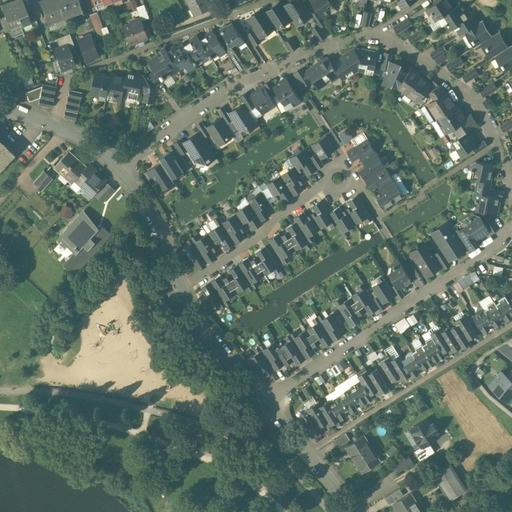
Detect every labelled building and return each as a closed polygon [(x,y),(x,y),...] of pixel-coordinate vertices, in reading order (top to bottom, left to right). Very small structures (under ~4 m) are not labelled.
[(21,0),(17,2),(16,0),(13,0),(10,1),(20,26),(30,22),(25,8),(21,0)] [(56,0),(48,0),(40,3),(48,23),(63,18),(56,0)] [(76,0),(56,0),(63,18),(73,14),(72,11),(80,8),(76,0)] [(131,12),(139,8),(135,0),(130,0),(127,2),(131,12)] [(211,7),(207,0),(186,0),(190,8),(192,7),(196,14),(211,7)] [(301,0),(292,0),(291,1),(291,2),(283,7),(289,16),(293,22),(299,19),(300,20),(310,13),(301,0)] [(309,0),(316,10),(323,21),(323,20),(330,16),(326,11),(333,6),(331,3),(336,0),(340,0),(309,0)] [(447,0),(440,0),(425,10),(429,16),(430,15),(434,21),(439,18),(453,9),(447,0)] [(10,1),(5,3),(6,6),(1,8),(4,16),(10,30),(20,26),(10,1)] [(283,7),(280,3),(273,7),(264,12),(273,25),(274,26),(275,29),(280,25),(281,26),(283,24),(282,21),(289,16),(283,7)] [(453,9),(439,18),(447,32),(456,26),(461,33),(466,31),(478,23),(473,14),(467,18),(459,5),(453,9)] [(36,20),(30,6),(25,8),(30,22),(36,20)] [(262,9),(246,19),(253,30),(257,37),(274,26),(273,25),(264,12),(262,9)] [(323,21),(316,10),(310,14),(318,26),(319,27),(325,23),(323,20),(323,21)] [(370,26),(372,12),(366,10),(363,25),(370,26)] [(97,12),(90,14),(96,30),(102,28),(97,12)] [(10,30),(4,16),(0,17),(0,22),(4,32),(10,30)] [(408,18),(393,27),(397,33),(412,24),(408,18)] [(141,21),(123,27),(129,44),(145,38),(141,30),(144,29),(141,21)] [(491,36),(481,21),(478,23),(466,31),(476,46),(482,42),(491,36)] [(238,34),(231,23),(230,23),(229,25),(227,27),(225,25),(219,29),(225,39),(220,42),(224,49),(229,57),(235,53),(232,47),(242,41),(243,39),(239,33),(238,34)] [(319,27),(318,26),(312,29),(319,41),(325,37),(319,27)] [(422,28),(408,37),(412,44),(426,35),(422,28)] [(212,30),(204,34),(206,36),(199,40),(209,55),(211,58),(224,49),(220,42),(212,30)] [(257,37),(253,30),(247,34),(254,45),(260,41),(257,37)] [(491,36),(482,42),(492,57),(495,55),(508,47),(499,32),(491,36)] [(56,38),(59,48),(67,45),(68,48),(74,46),(69,33),(56,38)] [(91,35),(78,40),(85,61),(98,56),(91,35)] [(198,38),(191,42),(191,41),(183,46),(194,62),(195,63),(209,55),(199,40),(198,38)] [(297,48),(290,38),(284,42),(291,52),(297,48)] [(179,71),(194,62),(183,46),(182,43),(174,49),(175,50),(168,54),(179,70),(179,71)] [(511,44),(508,47),(495,55),(505,71),(511,67),(511,44)] [(68,48),(67,45),(59,48),(53,50),(61,70),(74,65),(68,48)] [(442,46),(431,53),(435,60),(446,52),(442,46)] [(354,52),(350,54),(349,53),(347,53),(345,54),(344,57),(343,57),(351,70),(351,71),(354,71),(359,68),(360,66),(373,69),(374,70),(378,52),(362,48),(361,53),(354,52)] [(165,50),(161,52),(162,54),(159,55),(158,54),(149,59),(156,70),(162,78),(163,77),(163,76),(169,72),(171,76),(179,70),(168,54),(165,50)] [(332,64),(327,57),(317,63),(317,64),(306,71),(312,80),(314,79),(316,82),(315,83),(315,84),(315,85),(315,86),(316,87),(317,88),(318,88),(319,88),(321,88),(321,87),(322,86),(323,85),(323,84),(322,83),(330,78),(332,82),(340,77),(332,64)] [(343,57),(332,64),(340,77),(351,70),(343,57)] [(459,57),(447,65),(450,71),(463,63),(459,57)] [(396,63),(388,61),(386,70),(383,84),(391,86),(393,83),(398,87),(407,74),(399,68),(395,67),(396,63)] [(306,71),(303,67),(293,74),(301,87),(312,80),(306,71)] [(474,68),(462,76),(466,82),(478,75),(474,68)] [(162,78),(156,70),(150,74),(150,76),(157,85),(164,81),(162,78)] [(104,75),(96,74),(92,94),(106,97),(107,93),(110,78),(104,77),(104,75)] [(398,87),(397,87),(404,92),(414,78),(407,74),(398,87)] [(430,83),(417,74),(414,78),(404,92),(417,101),(422,94),(424,94),(426,91),(426,89),(430,83)] [(126,79),(110,75),(110,78),(107,93),(113,95),(112,101),(120,103),(122,94),(126,79)] [(146,79),(126,75),(126,79),(122,94),(135,96),(138,97),(139,90),(140,89),(150,91),(151,86),(150,85),(146,79)] [(168,86),(176,82),(173,75),(165,79),(168,86)] [(26,88),(35,85),(32,76),(23,79),(26,88)] [(151,86),(150,91),(140,89),(139,90),(144,91),(142,101),(153,103),(157,85),(150,76),(146,79),(150,85),(151,86)] [(299,98),(286,78),(273,86),(272,87),(277,94),(285,107),(299,98)] [(277,94),(272,87),(273,86),(269,81),(263,84),(264,86),(271,97),(277,94)] [(492,83),(480,90),(484,96),(496,89),(492,83)] [(55,87),(42,84),(41,86),(40,91),(53,94),(55,87)] [(41,86),(24,92),(28,102),(39,98),(40,91),(41,86)] [(264,86),(249,96),(250,97),(251,97),(256,106),(262,114),(276,105),(271,97),(264,86)] [(441,87),(431,93),(435,100),(445,93),(441,87)] [(82,93),(69,90),(67,97),(80,100),(82,93)] [(53,94),(40,91),(39,98),(52,101),(53,94)] [(250,97),(249,96),(247,92),(240,96),(244,103),(249,110),(256,106),(251,97),(250,97)] [(445,93),(435,100),(436,101),(428,106),(437,119),(439,118),(455,107),(446,93),(445,93)] [(80,100),(67,97),(66,104),(79,107),(80,100)] [(52,101),(39,98),(37,105),(50,108),(52,101)] [(244,103),(228,114),(229,116),(232,120),(238,130),(245,125),(246,127),(247,127),(251,128),(257,124),(249,110),(244,103)] [(79,107),(66,104),(64,111),(77,113),(79,107)] [(229,116),(228,114),(223,106),(217,110),(223,119),(226,123),(232,120),(229,116)] [(455,107),(439,118),(448,132),(457,126),(467,120),(462,112),(461,113),(457,106),(455,107)] [(77,113),(64,111),(63,118),(76,121),(77,113)] [(467,120),(457,126),(462,134),(466,132),(477,125),(472,117),(467,120)] [(511,118),(500,126),(504,132),(511,127),(511,118)] [(223,119),(215,124),(214,123),(206,128),(209,134),(217,145),(233,134),(226,123),(223,119)] [(206,128),(202,121),(196,125),(202,134),(202,135),(204,137),(209,134),(206,128)] [(342,146),(354,139),(348,129),(336,136),(342,146)] [(487,147),(483,140),(477,144),(472,137),(470,138),(466,132),(462,134),(451,142),(449,148),(452,152),(456,149),(460,156),(472,148),(476,154),(487,147)] [(198,139),(195,142),(193,138),(184,144),(181,139),(173,144),(180,155),(187,151),(191,157),(207,161),(215,155),(204,137),(202,135),(202,134),(197,137),(198,139)] [(326,136),(311,145),(316,153),(320,160),(335,150),(326,136)] [(367,138),(346,152),(353,162),(362,156),(364,160),(376,153),(367,138)] [(0,167),(13,154),(0,141),(0,167)] [(180,155),(173,144),(167,148),(170,151),(175,158),(179,155),(180,155)] [(433,157),(440,153),(436,146),(429,150),(433,157)] [(304,149),(289,158),(294,166),(297,170),(301,167),(307,176),(317,169),(309,158),(304,149)] [(175,158),(170,151),(159,159),(174,182),(172,179),(184,171),(175,158)] [(86,168),(68,152),(54,167),(60,173),(62,171),(73,181),(74,181),(86,168)] [(320,160),(316,153),(309,158),(317,169),(324,165),(320,160)] [(385,167),(376,153),(364,160),(367,165),(358,170),(365,180),(385,167)] [(161,162),(144,173),(149,181),(150,180),(154,177),(158,182),(153,185),(152,185),(157,193),(174,182),(159,159),(158,159),(161,162)] [(495,165),(475,161),(469,165),(468,170),(473,171),(474,172),(473,178),(478,180),(475,193),(488,195),(490,188),(491,181),(489,181),(491,173),(489,172),(489,169),(494,170),(495,165)] [(86,168),(74,181),(84,191),(83,193),(90,199),(95,193),(104,184),(106,181),(94,170),(88,165),(86,168)] [(294,166),(280,175),(293,196),(303,190),(300,184),(304,181),(297,170),(294,166)] [(395,181),(385,167),(365,180),(371,191),(380,185),(383,189),(395,181)] [(43,170),(32,182),(39,188),(50,176),(43,170)] [(293,196),(280,175),(265,185),(275,199),(279,196),(283,203),(293,196)] [(395,181),(383,189),(386,193),(376,199),(383,209),(404,196),(395,181)] [(113,192),(104,184),(95,193),(104,201),(113,192)] [(503,191),(490,188),(488,195),(491,196),(499,198),(501,198),(503,191)] [(262,191),(247,201),(249,203),(261,221),(271,215),(265,206),(270,203),(262,191)] [(475,193),(474,192),(472,201),(478,202),(480,207),(479,210),(497,214),(497,212),(496,212),(498,204),(499,198),(491,196),(488,195),(475,193)] [(296,221),(286,228),(292,236),(284,241),(279,233),(268,239),(281,259),(310,241),(307,237),(334,220),(342,233),(369,215),(357,195),(346,202),(352,210),(344,215),(339,207),(329,213),(321,200),(311,206),(316,214),(308,219),(303,211),(294,217),(296,221)] [(249,203),(235,213),(236,214),(242,224),(243,224),(247,222),(252,230),(263,224),(261,221),(249,203)] [(60,213),(70,219),(76,210),(66,204),(60,213)] [(236,214),(222,223),(235,244),(245,238),(239,229),(244,226),(243,224),(242,224),(236,214)] [(489,230),(483,221),(480,216),(472,214),(467,217),(469,220),(464,223),(465,226),(456,232),(457,234),(461,240),(471,234),(475,241),(484,236),(483,235),(489,230)] [(91,224),(83,216),(78,221),(75,222),(71,227),(73,228),(65,237),(74,246),(74,247),(77,250),(67,262),(78,272),(103,244),(97,239),(96,240),(85,230),(91,224)] [(218,217),(209,223),(213,229),(222,223),(218,217)] [(497,230),(489,218),(483,221),(489,230),(491,233),(497,230)] [(213,229),(207,233),(208,233),(215,244),(219,242),(225,250),(235,244),(222,223),(213,229)] [(445,223),(442,226),(442,228),(443,229),(438,232),(436,239),(434,240),(441,250),(448,260),(457,254),(455,252),(460,248),(461,246),(459,244),(462,242),(461,240),(457,234),(456,232),(450,224),(448,225),(447,224),(445,223)] [(215,244),(208,233),(194,242),(207,263),(217,257),(211,248),(215,245),(215,244)] [(475,241),(471,234),(461,240),(462,242),(468,252),(478,245),(475,241)] [(194,242),(179,252),(186,264),(191,261),(197,270),(207,263),(194,242)] [(434,255),(426,242),(409,253),(416,263),(422,274),(424,276),(435,268),(437,270),(442,267),(434,255)] [(233,278),(225,284),(220,275),(200,288),(206,296),(201,299),(209,311),(278,266),(265,246),(255,253),(260,261),(253,266),(247,258),(228,270),(233,278)] [(448,260),(441,250),(434,255),(442,267),(443,269),(450,264),(448,260)] [(412,282),(398,260),(391,265),(393,269),(392,275),(391,276),(396,284),(400,289),(411,282),(412,282)] [(422,274),(416,263),(410,267),(417,277),(422,274)] [(494,273),(501,274),(503,267),(496,265),(494,273)] [(452,282),(455,291),(481,280),(477,271),(452,282)] [(382,275),(377,278),(380,282),(372,287),(378,296),(383,304),(383,303),(395,295),(385,278),(384,279),(382,275)] [(400,289),(396,284),(391,288),(395,295),(398,299),(404,296),(400,289)] [(366,288),(337,306),(350,327),(361,320),(355,311),(363,306),(368,315),(379,309),(373,299),(366,288)] [(511,305),(508,299),(505,295),(498,299),(500,301),(496,304),(497,306),(505,319),(504,319),(505,320),(505,321),(511,316),(511,305)] [(383,304),(378,296),(373,299),(379,309),(380,311),(386,308),(383,303),(383,304)] [(164,307),(160,297),(149,302),(153,311),(164,307)] [(505,319),(497,306),(496,304),(494,301),(487,305),(488,307),(485,310),(486,312),(485,312),(493,325),(493,326),(494,327),(505,320),(504,319),(505,319)] [(493,325),(485,312),(486,312),(485,310),(483,307),(476,311),(478,315),(473,318),(483,333),(493,326),(493,325)] [(279,347),(278,347),(283,355),(287,361),(291,358),(296,365),(315,353),(310,344),(318,339),(323,348),(343,335),(337,326),(341,323),(334,312),(279,347)] [(396,324),(401,332),(419,320),(413,312),(396,324)] [(449,326),(441,331),(439,328),(430,334),(443,353),(450,348),(453,352),(461,347),(462,349),(471,343),(469,339),(476,334),(464,315),(455,320),(457,324),(450,328),(449,326)] [(443,353),(430,334),(432,337),(425,340),(428,345),(424,347),(433,362),(433,361),(439,358),(441,360),(445,357),(443,353)] [(275,341),(247,360),(255,371),(259,368),(265,377),(284,365),(279,358),(283,355),(278,347),(279,347),(275,341)] [(422,344),(415,348),(418,352),(414,355),(413,355),(422,369),(429,365),(429,364),(433,362),(424,347),(422,344)] [(373,360),(379,356),(376,350),(369,354),(373,360)] [(404,362),(399,355),(391,360),(389,356),(380,362),(392,382),(400,377),(402,380),(410,375),(412,377),(419,372),(418,372),(422,369),(413,355),(414,355),(412,351),(405,355),(408,359),(404,362)] [(328,369),(332,377),(349,367),(345,359),(328,369)] [(377,369),(369,374),(366,370),(357,376),(359,379),(360,379),(370,395),(378,390),(380,394),(389,389),(377,369)] [(511,370),(507,376),(501,371),(488,386),(510,404),(511,401),(511,370)] [(370,395),(360,379),(359,379),(353,383),(356,387),(352,390),(351,390),(360,404),(367,400),(367,399),(371,396),(370,395)] [(352,390),(350,387),(343,391),(346,395),(342,397),(339,394),(332,398),(335,403),(331,405),(328,401),(319,407),(317,403),(307,409),(309,413),(300,418),(312,437),(322,431),(320,427),(328,422),(330,425),(347,415),(346,414),(357,408),(356,407),(360,404),(351,390),(352,390)] [(427,419),(410,429),(421,447),(438,436),(436,433),(438,432),(433,424),(431,425),(427,419)] [(345,433),(332,441),(337,448),(350,440),(345,433)] [(363,437),(347,448),(362,471),(370,465),(369,463),(376,458),(363,437)] [(409,456),(403,459),(407,467),(413,463),(409,456)] [(403,459),(393,466),(397,473),(407,467),(403,459)] [(450,464),(432,475),(449,501),(466,490),(450,464)] [(399,489),(384,498),(389,505),(403,495),(399,489)] [(421,511),(410,494),(393,505),(398,511),(421,511)]
